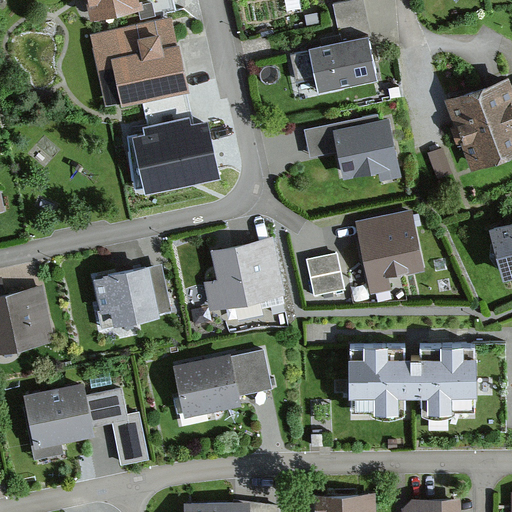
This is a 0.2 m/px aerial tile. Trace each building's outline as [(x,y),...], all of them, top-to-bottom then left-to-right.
[(144,0),(86,0),(89,15),(145,4),(144,0)] [(336,0),(333,1),(341,35),(368,29),(369,33),(372,33),(364,0),(336,0)] [(173,13),(89,32),(105,105),(189,86),(173,13)] [(341,35),(309,42),(310,47),(290,51),(296,78),(317,74),(319,86),(377,74),(369,33),(368,29),(341,35)] [(511,79),(509,72),(445,96),(455,122),(450,124),(456,140),(461,140),(472,169),(511,154),(511,79)] [(309,154),(339,149),(334,126),(357,122),(357,116),(304,125),(309,154)] [(357,122),(334,126),(339,149),(343,174),(378,168),(380,178),(401,174),(390,116),(357,122)] [(445,145),(429,151),(440,178),(456,171),(445,145)] [(315,157),(317,173),(341,169),(338,154),(315,157)] [(413,207),(357,219),(373,291),(392,286),(389,274),(426,266),(413,207)] [(511,215),(490,222),(492,235),(490,251),(501,263),(504,274),(511,271),(511,215)] [(273,232),(212,245),(218,275),(202,278),(209,310),(286,293),(273,232)] [(338,250),(306,256),(313,293),(345,286),(338,250)] [(163,260),(93,274),(103,324),(173,309),(163,260)] [(45,281),(0,290),(0,351),(57,340),(45,281)] [(441,351),(415,351),(415,388),(429,388),(429,407),(453,407),(453,390),(479,390),(478,349),(464,349),(464,337),(441,337),(441,351)] [(363,351),(348,351),(348,391),(374,391),(374,406),(399,406),(399,389),(415,388),(415,351),(388,350),(388,338),(363,338),(363,351)] [(265,346),(232,353),(240,393),(273,386),(265,346)] [(231,349),(173,361),(184,414),(242,402),(240,393),(232,353),(231,349)] [(111,371),(89,375),(92,388),(113,383),(111,371)] [(83,378),(24,390),(35,445),(96,433),(94,423),(112,420),(129,416),(127,410),(122,385),(86,392),(83,378)] [(129,416),(112,420),(122,463),(151,457),(139,409),(127,410),(129,416)] [(377,511),(376,490),(308,492),(308,511),(377,511)] [(462,511),(462,495),(411,495),(402,506),(401,511),(462,511)] [(251,497),(184,499),(184,511),(252,511),(252,500),(251,497)] [(280,511),(280,502),(252,500),(252,511),(280,511)]
